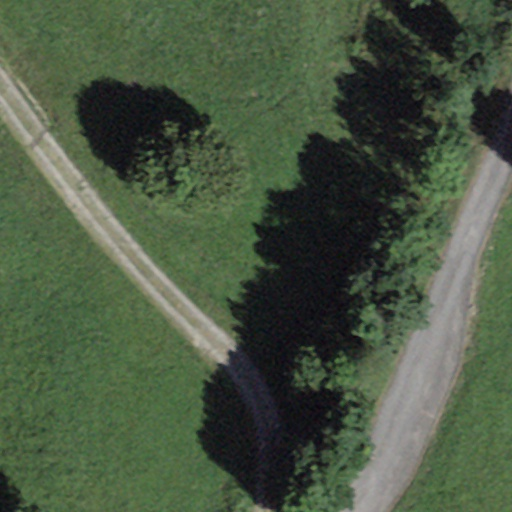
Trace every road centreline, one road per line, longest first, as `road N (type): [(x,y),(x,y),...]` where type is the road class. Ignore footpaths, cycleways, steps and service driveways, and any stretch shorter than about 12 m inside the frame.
road 1 (track): [(0,97),(77,206),(254,391),(270,451),(268,511)]
road 2 (residential): [(354,511),(511,135)]
